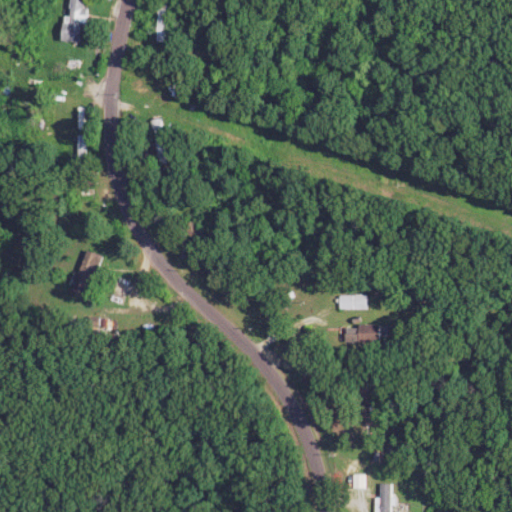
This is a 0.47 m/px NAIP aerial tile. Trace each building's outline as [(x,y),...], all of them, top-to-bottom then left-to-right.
[(66,41),(86,42),(87,0),(73,0),(72,15),(67,15),(66,41)] [(89,135),(77,135),(77,164),(89,164),(89,135)] [(107,256),(91,249),(74,294),(89,300),(107,256)] [(372,296),(343,296),(343,310),(372,310),(372,296)] [(390,326),(351,326),(351,342),(390,342),(390,326)]
